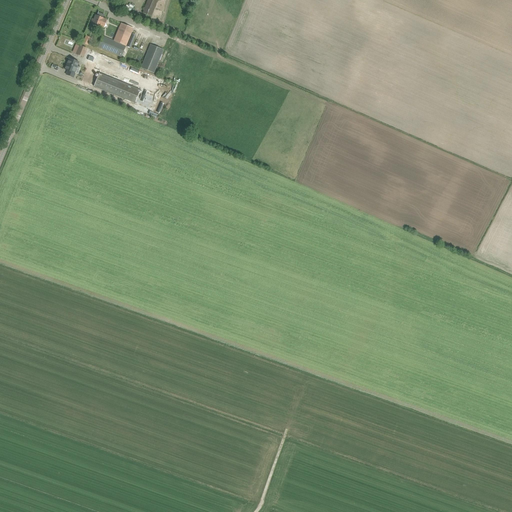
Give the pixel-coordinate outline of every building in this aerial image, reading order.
[(147,0),(142,12),(151,16),(157,0),(147,0)] [(104,27),(107,20),(96,15),(94,19),(92,19),(91,22),(96,24),(95,27),(100,28),(101,26),(104,27)] [(125,47),(133,27),(123,24),(117,41),(102,35),(98,47),(121,56),(125,47)] [(141,68),(154,73),(163,50),(150,44),(141,68)] [(77,54),(83,56),(87,48),(80,45),(77,54)] [(133,108),(153,116),(155,111),(156,111),(163,92),(164,93),(165,90),(162,89),(163,88),(161,87),(164,79),(92,49),(85,65),(88,66),(82,78),(92,82),(95,73),(98,74),(94,86),(135,102),(133,108)] [(74,73),(79,62),(69,58),(65,70),(68,71),(66,75),(73,78),(75,73),(74,73)]
